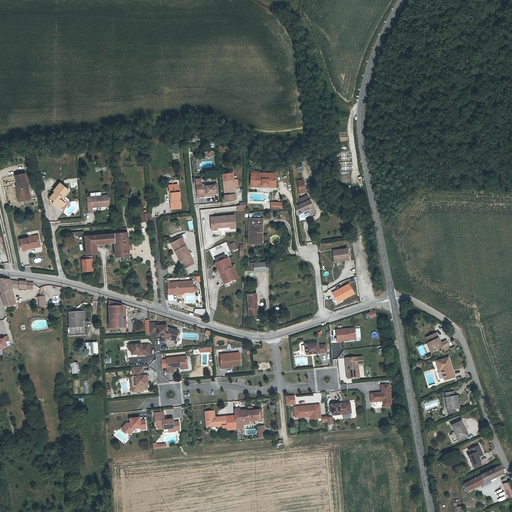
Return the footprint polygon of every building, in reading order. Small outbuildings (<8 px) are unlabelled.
[(263,179),(263,173),(252,173),(251,183),(249,183),(250,186),(251,186),(251,187),(276,187),(276,179),(263,179)] [(234,181),(233,174),(222,175),(224,196),(235,195),(234,181)] [(30,197),(25,176),(15,179),(20,199),(30,197)] [(304,179),(297,180),(299,192),(305,191),(304,179)] [(201,185),(200,181),(195,181),(197,197),(206,196),(206,195),(218,194),(217,183),(201,185)] [(59,208),(62,205),(62,199),(58,197),(59,195),(61,196),(63,196),(68,190),(59,183),(53,190),(55,191),(50,197),(53,200),(51,202),(59,208)] [(173,193),(173,201),(170,201),(171,209),(182,207),(182,201),(180,201),(179,196),(181,196),(180,188),(179,188),(178,184),(169,184),(170,193),(173,193)] [(108,206),(108,195),(87,197),(88,209),(93,209),(93,207),(108,206)] [(297,214),(300,213),(303,211),(308,209),(309,213),(316,211),(311,199),(296,206),(297,214)] [(271,210),(282,209),(282,202),(271,202),(271,210)] [(151,221),(150,212),(139,213),(140,221),(151,221)] [(230,229),(235,228),(234,216),(210,218),(211,230),(215,230),(215,228),(230,227),(230,229)] [(249,243),(258,243),(258,237),(262,237),(262,219),(250,219),(249,243)] [(119,241),(121,258),(128,257),(127,251),(127,245),(126,233),(118,234),(119,241)] [(121,258),(119,241),(113,242),(112,234),(85,236),(86,245),(95,245),(113,244),(114,258),(121,258)] [(41,246),(39,236),(20,240),(22,250),(30,249),(30,248),(41,246)] [(181,261),(182,261),(183,264),(192,260),(182,238),(172,243),(176,251),(177,251),(181,261)] [(96,254),(95,245),(86,245),(86,255),(96,254)] [(349,260),(347,249),(333,251),(334,262),(349,260)] [(91,271),(90,259),(83,260),(83,271),(91,271)] [(216,263),(221,273),(223,272),(228,282),(237,278),(232,268),(230,268),(225,259),(216,263)] [(254,263),(251,263),(252,270),(255,270),(255,271),(268,270),(267,262),(254,263)] [(0,278),(0,289),(0,290),(4,304),(5,306),(16,304),(11,280),(0,278)] [(193,280),(167,283),(168,295),(194,292),(198,291),(197,286),(193,287),(193,280)] [(349,283),(332,293),(338,303),(355,294),(349,283)] [(249,315),(258,314),(256,293),(247,294),(249,315)] [(109,301),(109,320),(123,320),(123,305),(109,301)] [(84,333),(83,312),(73,312),(73,313),(69,314),(70,327),(67,327),(68,334),(84,333)] [(123,320),(109,320),(110,329),(127,328),(126,320),(123,320)] [(160,323),(149,323),(150,333),(157,333),(157,336),(162,335),(162,336),(175,341),(178,331),(167,327),(167,325),(160,325),(160,323)] [(356,328),(337,330),(338,342),(342,342),(342,341),(350,340),(349,339),(357,338),(356,328)] [(427,337),(430,342),(433,351),(442,347),(438,338),(439,337),(437,333),(427,337)] [(0,348),(2,348),(6,347),(6,345),(10,344),(7,335),(3,337),(3,338),(0,338),(0,348)] [(318,343),(305,344),(306,354),(319,353),(319,352),(326,351),(326,344),(318,345),(318,343)] [(96,352),(95,344),(86,345),(87,353),(96,352)] [(416,347),(421,357),(427,354),(422,344),(416,347)] [(138,346),(127,346),(128,351),(128,356),(138,355),(139,357),(146,356),(145,346),(138,347),(138,346)] [(239,352),(220,354),(221,368),(227,368),(226,365),(240,364),(239,352)] [(186,356),(166,358),(168,372),(172,372),(172,368),(180,367),(187,366),(186,356)] [(362,356),(345,358),(347,378),(356,377),(355,364),(363,364),(362,356)] [(436,362),(438,368),(441,367),(442,370),(445,379),(453,376),(448,358),(436,362)] [(146,385),(145,376),(144,376),(143,367),(132,368),(133,377),(135,377),(136,386),(133,386),(134,392),(143,391),(143,390),(147,389),(147,385),(146,385)] [(380,392),(370,393),(371,401),(382,400),(383,406),(392,405),(389,383),(381,384),(382,393),(380,393),(380,392)] [(447,409),(457,408),(456,397),(454,397),(454,393),(447,393),(447,397),(445,398),(447,409)] [(286,405),(295,404),(294,395),(285,395),(286,405)] [(342,404),(342,403),(331,404),(332,415),(351,413),(350,404),(342,404)] [(315,415),(315,418),(320,417),(319,404),(301,406),(302,417),(309,416),(315,415)] [(302,417),(301,406),(294,407),(295,417),(302,417)] [(244,420),(255,419),(255,410),(243,411),(242,410),(235,411),(236,421),(238,421),(244,420)] [(214,411),(212,411),(205,412),(207,427),(213,426),(227,425),(226,416),(215,418),(214,411)] [(173,429),(175,430),(179,430),(179,422),(173,422),(173,420),(171,420),(170,419),(164,420),(163,412),(154,413),(155,423),(155,425),(157,424),(157,429),(163,428),(163,429),(173,428),(173,429)] [(130,428),(134,428),(140,427),(140,429),(146,429),(145,420),(140,420),(139,418),(130,419),(130,423),(126,423),(122,429),(127,432),(130,428)] [(466,429),(463,421),(452,425),(457,439),(466,436),(464,430),(466,429)] [(470,460),(472,465),(480,461),(478,457),(482,454),(478,445),(469,450),(473,458),(470,460)] [(504,472),(500,463),(498,464),(494,466),(495,468),(463,485),(466,491),(484,483),(504,472)] [(508,499),(511,496),(511,490),(508,481),(502,484),(508,499)]
